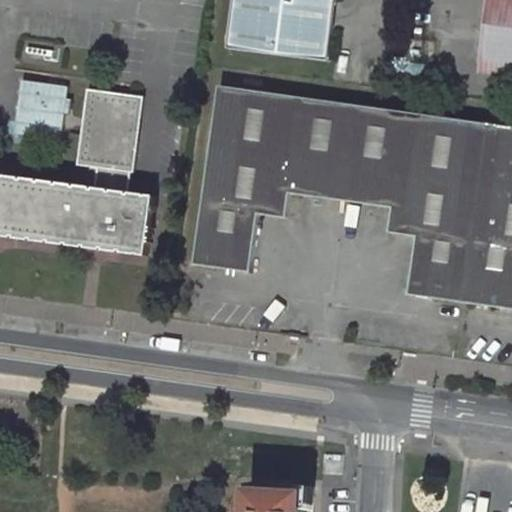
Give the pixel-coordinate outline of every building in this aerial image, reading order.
[(329,64),(337,0),(235,0),(229,51),(329,64)] [(511,0),(493,0),(486,60),(511,63),(511,0)] [(511,63),(486,60),(483,75),(511,78),(511,63)] [(72,134),(72,82),(21,81),(21,134),(72,134)] [(511,132),(217,88),(190,265),(248,273),(257,214),(285,219),(289,194),(391,209),(387,234),(415,238),(406,296),(511,312),(511,132)] [(144,100),(86,91),(76,167),(95,170),(92,190),(0,175),(0,235),(145,258),(154,199),(125,194),(129,174),(132,174),(144,100)] [(309,511),(311,497),(255,495),(254,511),(309,511)]
